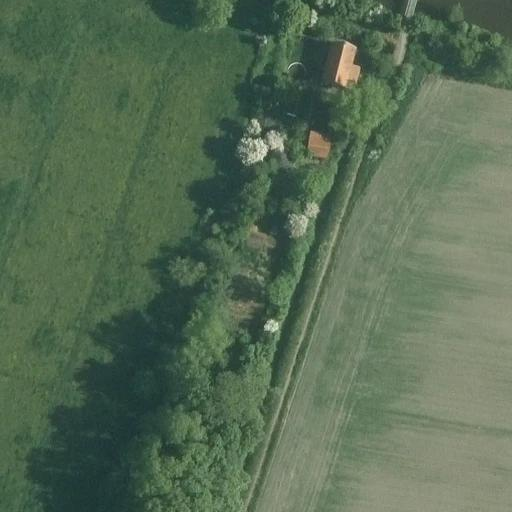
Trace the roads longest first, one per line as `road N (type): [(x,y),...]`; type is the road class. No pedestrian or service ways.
road 1 (track): [(238,511),(338,199),(404,28)]
road 2 (track): [(404,28),(335,32),(179,0)]
